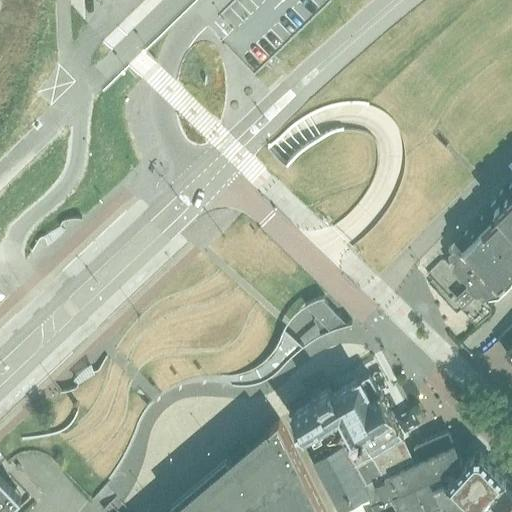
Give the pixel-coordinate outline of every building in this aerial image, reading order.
[(161,306),(44,421),(132,511),(136,511),(203,448),(316,337),(324,329),(325,331),(333,327),(335,327),(336,326),(337,326),(338,325),(339,325),(341,325),(342,324),(343,324),(344,323),(345,323),(347,323),(348,322),(349,322),(350,322),(351,322),(353,321),(352,320),(347,321),(339,314),(511,141),(511,0),(475,0),(374,100),(362,111),(297,175),(229,241),(161,306)] [(258,63),(274,51),(266,39),(249,51),(258,63)] [(511,181),(508,185),(505,186),(495,195),(496,198),(490,203),(494,207),(486,215),(484,213),(480,216),(476,217),(468,225),(468,229),(464,232),(461,233),(452,241),(452,245),(449,248),(452,251),(450,253),(451,257),(452,259),(449,262),(452,264),(451,267),(459,276),(463,275),(467,280),(466,283),(467,284),(457,293),(466,302),(476,293),(479,293),(484,298),(486,296),(488,299),(499,296),(511,283),(511,281),(511,181)] [(385,495),(378,480),(376,476),(414,456),(370,372),(362,377),(361,376),(333,391),(331,387),(318,394),(311,398),(312,401),(292,412),(305,434),(341,415),(352,438),(348,440),(362,468),(368,479),(363,481),(368,491),(370,494),(373,500),(385,495)] [(168,511),(326,511),(280,418),(270,426),(268,424),(266,426),(270,432),(181,507),(177,502),(174,504),(176,506),(168,511)] [(441,511),(435,503),(427,508),(418,488),(434,482),(431,475),(462,462),(448,430),(415,443),(421,457),(385,473),(386,476),(378,480),(385,495),(373,500),(370,494),(342,510),(342,511),(441,511)] [(368,479),(362,468),(357,471),(342,443),(315,458),(342,507),(368,491),(363,481),(368,479)] [(473,511),(507,477),(481,452),(475,452),(451,477),(448,475),(443,479),(434,482),(418,488),(427,508),(435,503),(441,511),(473,511)] [(0,511),(5,511),(22,496),(0,473),(0,511)] [(511,511),(511,481),(507,477),(473,511),(511,511)]
